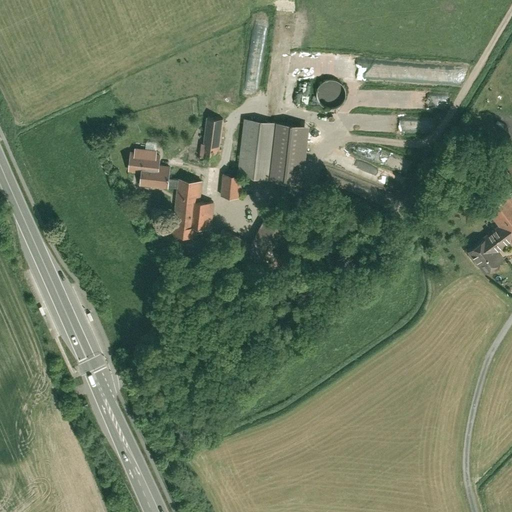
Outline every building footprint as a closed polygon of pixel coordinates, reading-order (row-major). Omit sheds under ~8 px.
[(325,82),(323,90),(319,99),(338,106),(344,89),(325,82)] [(224,116),(209,115),(205,155),(220,156),(224,116)] [(243,174),(272,177),(277,120),(245,117),(240,174),(243,174)] [(310,123),(277,120),(272,177),(305,180),(310,123)] [(143,171),(141,183),(169,186),(172,163),(162,162),(163,153),(158,153),(159,148),(137,145),(137,149),(132,148),(129,169),(143,171)] [(225,172),(223,194),(241,196),(243,174),(240,174),(225,172)] [(203,179),(180,176),(174,231),(197,234),(198,224),(201,199),(203,179)] [(511,189),(489,205),(503,223),(511,236),(511,189)] [(201,199),(198,224),(213,226),(215,200),(201,199)] [(300,226),(271,208),(254,238),(282,255),(300,226)] [(511,238),(511,236),(503,223),(469,248),(485,270),(505,256),(499,248),(511,238)] [(264,292),(271,307),(280,303),(277,296),(278,295),(274,287),(264,292)]
